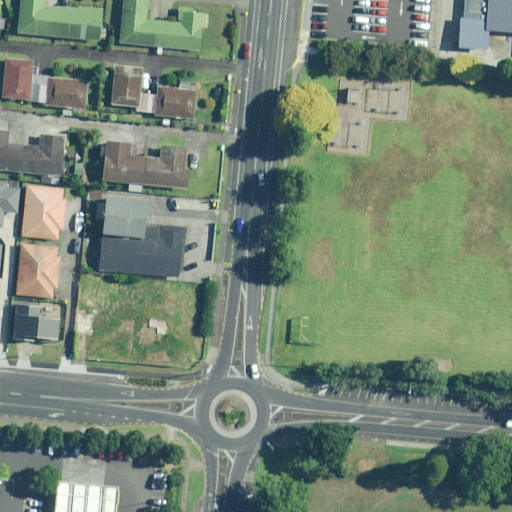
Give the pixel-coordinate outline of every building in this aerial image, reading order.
[(3,0),(0,43),(82,48),(84,19),(28,15),(28,0),(3,0)] [(511,0),(460,0),(454,48),(481,49),(483,30),(511,32),(511,0)] [(103,52),(127,54),(187,59),(189,34),(190,21),(163,18),(162,31),(129,28),(131,7),(107,5),(103,52)] [(15,71),(0,69),(0,108),(13,109),(15,71)] [(126,75),(98,73),(95,114),(123,117),(126,75)] [(70,89),(32,87),(31,116),(69,118),(70,89)] [(181,97),(141,95),(140,124),(179,126),(181,97)] [(60,138),(32,136),(31,147),(5,145),(6,133),(0,132),(0,172),(59,177),(61,149),(59,149),(60,138)] [(158,159),(127,157),(128,146),(102,144),(99,181),(120,183),(120,184),(176,187),(186,188),(188,169),(183,169),(183,165),(184,148),(159,147),(158,159)] [(53,241),(54,233),(60,233),(61,200),(55,199),(56,188),(19,186),(17,239),(53,241)] [(130,214),(93,212),(91,240),(128,242),(130,214)] [(88,245),(86,279),(165,284),(168,233),(141,232),(140,248),(88,245)] [(55,245),(15,242),(11,293),(51,296),(55,245)] [(58,312),(10,309),(8,349),(25,348),(26,344),(56,347),(58,312)] [(95,316),(76,316),(76,332),(95,333),(95,316)] [(130,316),(129,325),(123,325),(123,338),(134,339),(133,362),(174,364),(175,345),(178,346),(178,333),(167,332),(167,318),(130,316)] [(108,511),(111,486),(51,480),(47,511),(108,511)]
